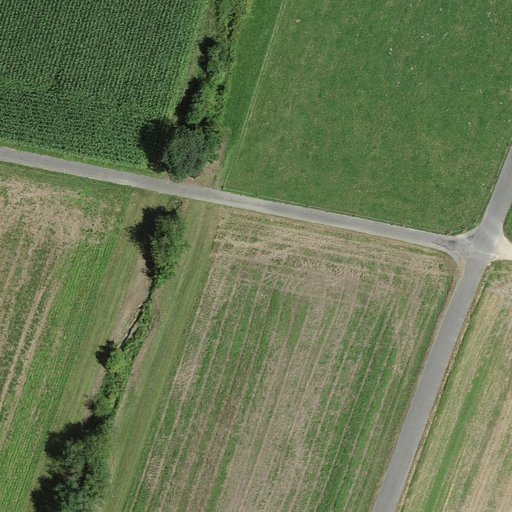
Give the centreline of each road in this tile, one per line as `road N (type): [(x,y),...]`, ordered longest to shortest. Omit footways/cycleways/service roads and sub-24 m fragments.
road 1 (residential): [(0,154),(482,249)]
road 2 (unclassified): [(482,249),(387,511)]
